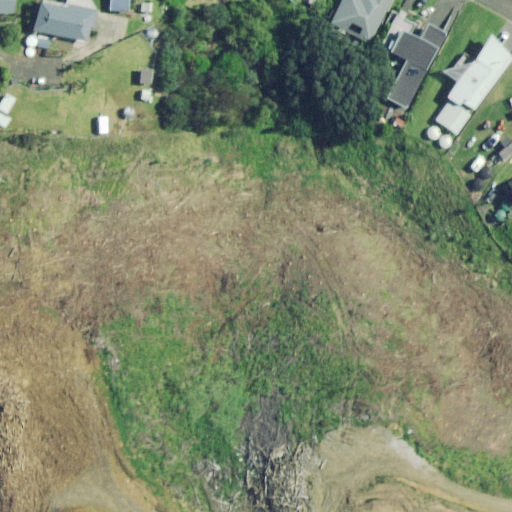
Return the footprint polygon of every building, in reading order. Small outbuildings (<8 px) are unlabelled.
[(12,0),(0,0),(0,15),(13,15),(12,0)] [(89,1),(81,0),(67,0),(66,9),(36,4),(31,32),(83,42),(86,28),(90,29),(93,10),(89,1)] [(127,12),(127,0),(108,0),(108,11),(127,12)] [(340,0),(329,25),(344,32),(348,23),(354,26),(350,34),(371,44),(391,0),(340,0)] [(152,4),(139,3),(138,13),(151,14),(152,4)] [(442,36),(398,14),(380,48),(404,60),(385,98),(406,108),(442,36)] [(47,49),(49,38),(25,35),(23,56),(34,58),(35,47),(47,49)] [(150,84),(149,70),(138,70),(139,84),(150,84)] [(131,93),(120,92),(119,104),(130,105),(131,93)] [(14,100),(4,94),(0,100),(0,111),(5,115),(14,100)] [(469,116),(448,101),(434,121),(455,136),(469,116)] [(95,122),(76,111),(71,120),(90,131),(95,122)] [(8,119),(0,115),(0,126),(4,128),(8,119)] [(106,117),(97,117),(98,134),(106,134),(106,117)]
